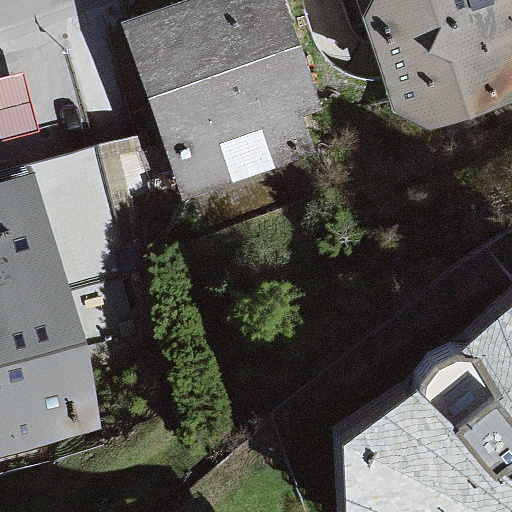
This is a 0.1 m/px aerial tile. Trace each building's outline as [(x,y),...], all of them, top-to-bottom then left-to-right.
[(196,0),(122,23),(156,135),(179,208),(330,162),(279,0),(196,0)] [(511,0),(368,0),(360,14),(394,119),(434,131),(511,105),(511,0)] [(156,135),(29,172),(79,332),(204,297),(179,208),(156,135)] [(29,172),(0,179),(0,473),(101,442),(84,345),(79,332),(29,172)] [(331,423),(336,511),(498,511),(511,485),(511,272),(436,351),(331,423)]
